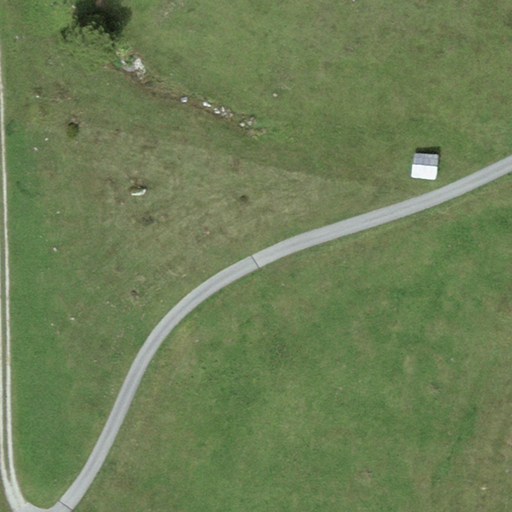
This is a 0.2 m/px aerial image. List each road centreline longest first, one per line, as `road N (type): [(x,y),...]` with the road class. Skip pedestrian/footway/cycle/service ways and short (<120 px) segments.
road 1 (track): [(511,163),(291,245),(189,302),(152,342),(93,466),(58,511)]
road 2 (track): [(19,511),(5,442),(0,170)]
